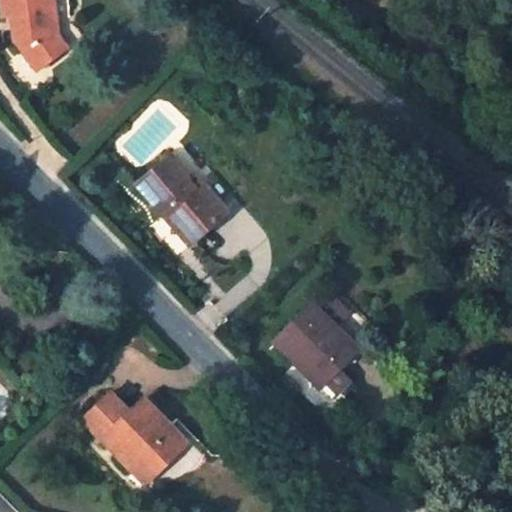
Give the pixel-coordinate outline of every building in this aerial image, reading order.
[(1,0),(3,16),(14,15),(16,41),(24,51),(34,44),(47,62),(66,48),(57,35),(53,0),(1,0)] [(38,70),(47,62),(34,44),(24,51),(38,70)] [(225,215),(201,186),(194,191),(167,159),(136,185),(162,217),(169,211),(193,242),(225,215)] [(193,242),(169,211),(162,217),(186,248),(193,242)] [(358,347),(314,302),(275,341),(320,385),(358,347)] [(173,423),(145,396),(131,410),(112,390),(86,416),(139,470),(150,459),(161,469),(196,433),(180,416),(173,423)] [(150,481),(161,469),(150,459),(139,470),(150,481)]
